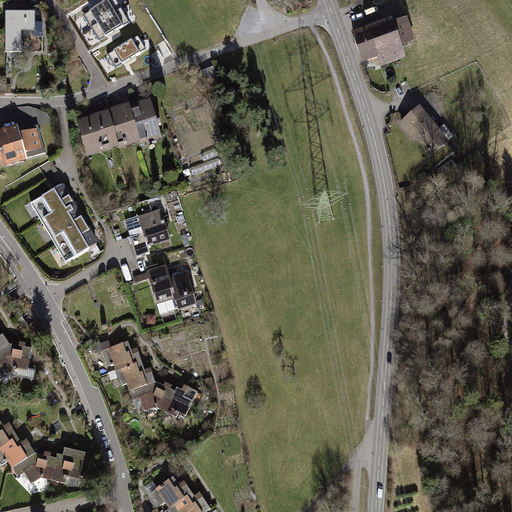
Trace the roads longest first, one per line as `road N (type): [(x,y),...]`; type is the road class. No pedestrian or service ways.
road 1 (secondary): [(376,511),(391,296),(388,210),(375,141),(327,0)]
road 2 (residential): [(116,493),(122,474),(101,409),(0,225)]
